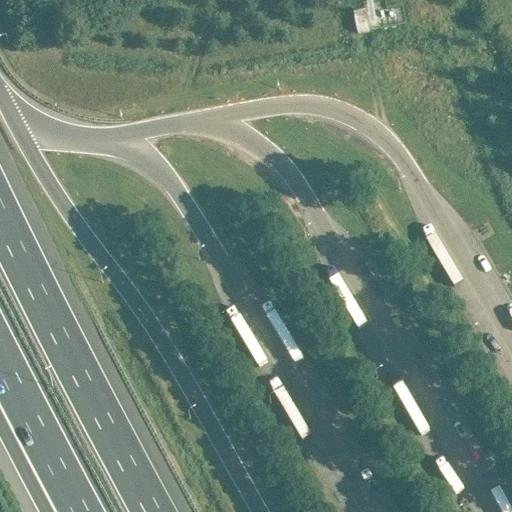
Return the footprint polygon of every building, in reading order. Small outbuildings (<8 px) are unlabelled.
[(369,32),(365,12),(354,14),(357,34),(369,32)] [(365,349),(380,340),(352,291),(337,299),(365,349)] [(225,313),(255,371),(271,363),(241,305),(225,313)] [(412,323),(398,330),(423,380),(437,373),(412,323)] [(327,389),(292,328),(280,335),(315,396),(327,389)] [(333,502),(348,495),(322,441),(308,448),(333,502)] [(450,452),(436,456),(454,510),(468,505),(450,452)] [(504,510),(511,505),(511,503),(498,477),(489,482),(504,510)]
